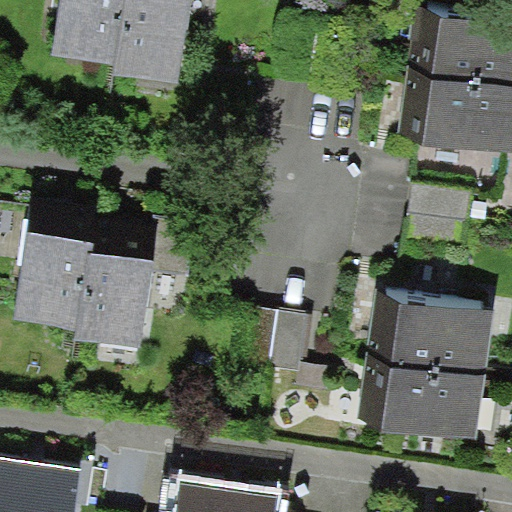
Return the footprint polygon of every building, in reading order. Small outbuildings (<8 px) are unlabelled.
[(60,0),(52,56),(114,65),(123,0),(60,0)] [(123,0),(114,65),(113,75),(178,84),(190,0),(123,0)] [(362,21),(279,8),(268,73),(351,87),(362,21)] [(511,21),(416,8),(407,70),(511,84),(511,21)] [(511,152),(511,84),(407,70),(397,136),(511,152)] [(468,189),(409,180),(400,241),(459,250),(468,189)] [(100,206),(33,196),(14,320),(75,329),(87,251),(93,252),(99,212),(100,206)] [(158,221),(99,212),(93,252),(87,251),(75,329),(73,340),(139,349),(158,221)] [(375,292),(366,354),(486,371),(494,308),(375,292)] [(316,313),(239,301),(230,360),(307,371),(316,313)] [(476,439),(486,371),(366,354),(357,422),(476,439)] [(72,511),(78,467),(0,457),(0,511),(72,511)] [(173,511),(158,511),(143,509),(142,511),(267,511),(270,498),(178,482),(173,511)] [(368,511),(428,511),(371,502),(368,511)]
